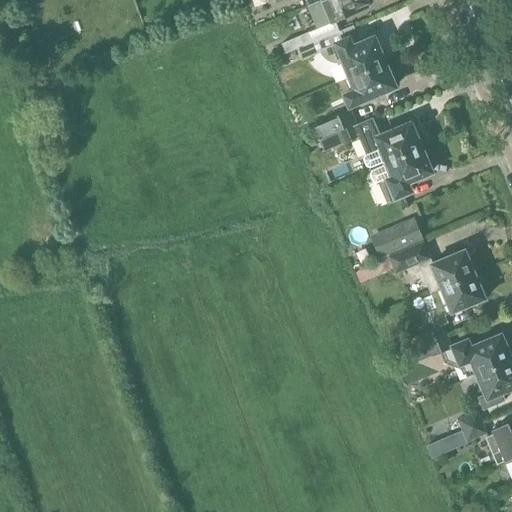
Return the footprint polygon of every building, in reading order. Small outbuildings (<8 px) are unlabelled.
[(366,0),(323,0),(322,1),(309,6),(307,7),(315,28),(365,7),(363,2),(366,0)] [(313,41),(339,30),(335,21),(309,32),(309,31),(281,42),(285,53),(298,47),(297,47),(313,41)] [(339,30),(313,41),(297,47),(298,47),(302,58),(320,50),(322,53),(324,55),(326,57),(327,58),(330,60),(333,61),(337,61),(338,61),(341,60),(344,59),(351,76),(384,61),(373,37),(352,46),(348,37),(344,39),(340,29),(339,30)] [(384,61),(351,76),(356,88),(344,93),(348,104),(394,85),(384,61)] [(312,125),(337,132),(356,124),(349,109),(312,125)] [(409,122),(380,135),(373,117),(356,124),(337,132),(342,143),(360,135),(368,153),(365,154),(363,158),(366,164),(370,166),(371,169),(421,148),(409,122)] [(376,181),(377,181),(386,201),(410,191),(406,181),(430,171),(421,148),(371,169),(370,173),(372,180),(376,181)] [(388,255),(422,241),(424,240),(414,217),(370,236),(380,258),(388,255)] [(422,241),(388,255),(394,272),(416,263),(429,293),(474,274),(463,249),(431,263),(422,241)] [(429,293),(435,308),(426,312),(433,327),(409,337),(413,349),(445,336),(440,325),(447,322),(443,314),(484,298),(474,274),(429,293)] [(445,336),(413,349),(418,360),(441,350),(446,361),(460,367),(461,367),(466,379),(477,374),(511,360),(500,335),(473,346),(468,336),(448,345),(445,336)] [(502,391),(511,386),(511,363),(511,360),(477,374),(485,394),(478,397),(483,410),(506,400),(502,391)] [(462,431),(482,422),(477,410),(457,419),(462,431)] [(487,433),(482,422),(462,431),(467,442),(487,433)] [(511,429),(506,432),(503,424),(490,430),(492,434),(485,437),(496,464),(511,456),(511,429)]
